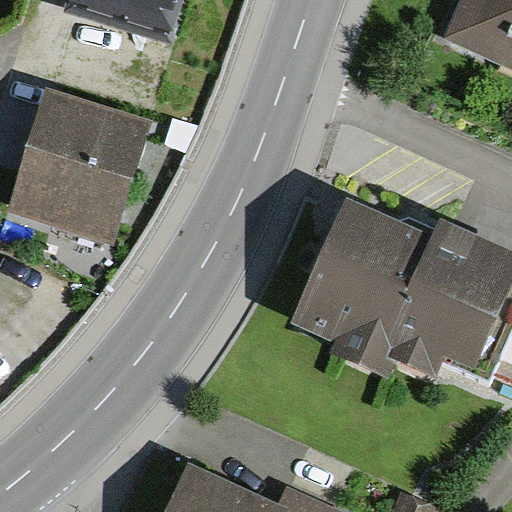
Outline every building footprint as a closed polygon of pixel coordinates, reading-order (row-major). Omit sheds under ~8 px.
[(193,0),(86,0),(78,27),(174,59),(193,0)] [(511,0),(472,0),(452,48),(511,73),(511,0)] [(149,129),(46,101),(14,219),(118,246),(149,129)] [(442,247),(351,211),(298,342),(391,379),(405,344),(500,382),(511,352),(511,254),(449,230),(442,247)] [(289,511),(278,511),(193,477),(178,511),(336,511),(297,496),(289,511)]
